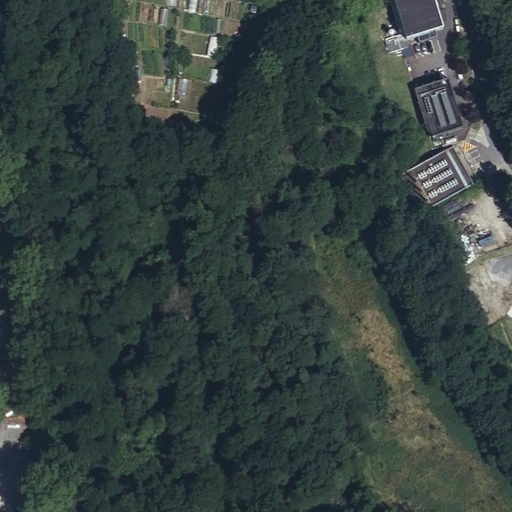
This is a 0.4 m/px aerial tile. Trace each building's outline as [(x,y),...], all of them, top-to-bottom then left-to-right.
[(395,7),(393,0),(386,0),(389,8),(395,7)] [(402,30),(406,42),(443,31),(435,3),(433,0),(393,0),(395,7),(402,30)] [(406,42),(402,30),(387,34),(384,38),(389,55),(408,49),(406,42)] [(415,91),(430,139),(464,129),(449,80),(415,91)] [(457,150),(450,154),(468,192),(475,188),(457,150)] [(421,214),(467,192),(468,192),(450,154),(403,176),(421,214)]
